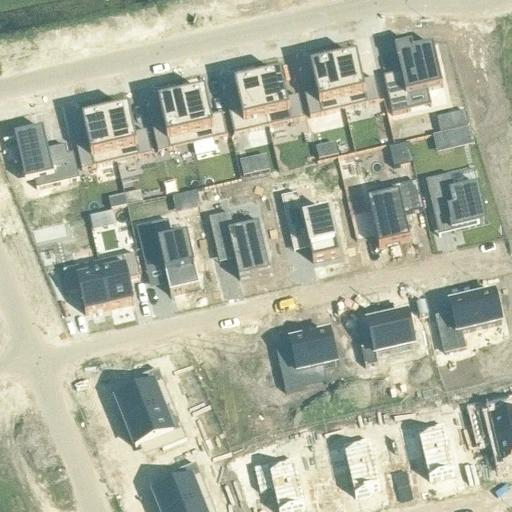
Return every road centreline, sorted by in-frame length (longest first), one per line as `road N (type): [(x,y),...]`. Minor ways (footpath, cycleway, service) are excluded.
road 1 (residential): [(34,360),(503,252)]
road 2 (tertiary): [(376,4),(0,92)]
road 3 (residential): [(93,511),(34,360)]
road 4 (tertiary): [(376,4),(490,8),(511,0)]
